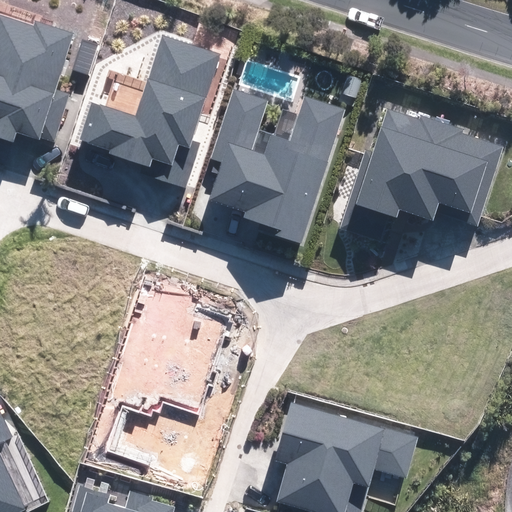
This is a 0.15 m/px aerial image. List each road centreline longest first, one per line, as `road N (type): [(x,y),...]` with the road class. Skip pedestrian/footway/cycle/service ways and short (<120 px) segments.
road 1 (residential): [(511,240),(337,296),(0,185)]
road 2 (tertiary): [(384,0),(511,39)]
